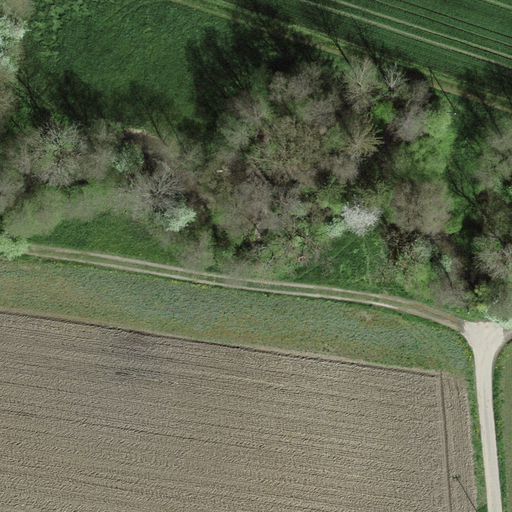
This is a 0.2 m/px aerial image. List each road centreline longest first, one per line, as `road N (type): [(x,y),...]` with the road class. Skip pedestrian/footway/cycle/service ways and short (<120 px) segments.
road 1 (track): [(500,342),(357,297),(0,248)]
road 2 (track): [(190,0),(511,108)]
road 3 (track): [(509,511),(500,342)]
